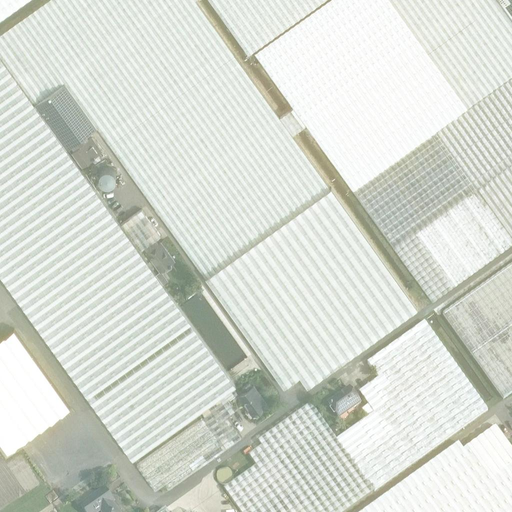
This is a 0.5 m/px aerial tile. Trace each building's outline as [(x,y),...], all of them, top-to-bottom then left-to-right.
[(141,209),(120,224),(92,185),(81,170),(66,148),(35,103),(63,84),(94,129),(205,278),(330,189),(304,153),(292,135),(297,131),(284,113),(279,117),(276,112),(211,23),(195,0),(44,0),(31,10),(0,31),(0,275),(71,374),(73,377),(132,460),(236,386),(177,304),(139,251),(161,236),(141,209)] [(209,0),(248,55),(324,0),(209,0)] [(293,107),(284,113),(297,131),(306,125),(351,188),(511,72),(511,0),(328,0),(255,53),(293,107)] [(511,72),(351,188),(394,248),(393,248),(432,302),(511,244),(511,72)] [(66,148),(69,146),(85,135),(94,129),(63,84),(35,103),(66,148)] [(88,139),(85,135),(69,146),(82,164),(101,150),(91,137),(88,139)] [(417,312),(332,192),(207,281),(284,390),(300,378),(308,389),(417,312)] [(159,271),(173,262),(168,253),(167,254),(159,243),(158,244),(155,240),(144,248),(159,271)] [(511,392),(511,264),(442,314),(503,399),(511,392)] [(359,393),(369,407),(374,413),(337,440),(310,403),(258,440),(262,445),(248,455),(256,466),(224,489),(240,511),(346,511),(487,411),(424,322),(367,363),(378,379),(359,393)] [(0,444),(5,452),(69,406),(14,329),(6,335),(0,338),(0,444)] [(257,411),(266,405),(253,386),(239,397),(248,410),(247,410),(252,416),(257,412),(257,411)] [(338,418),(360,403),(349,387),(327,403),(338,418)] [(235,411),(227,400),(136,466),(155,492),(164,485),(168,490),(242,438),(226,416),(235,411)] [(511,450),(495,428),(470,445),(490,472),(511,456),(511,450)] [(458,444),(363,511),(511,511),(511,456),(490,472),(470,445),(463,450),(458,444)] [(232,475),(231,472),(230,469),(227,467),(224,467),(221,467),(219,469),(217,471),(216,474),(216,477),(218,480),(220,482),(223,483),(226,482),(229,481),(231,478),(232,475)] [(102,511),(118,511),(110,500),(111,499),(104,489),(80,506),(84,511),(101,511),(102,511)]
